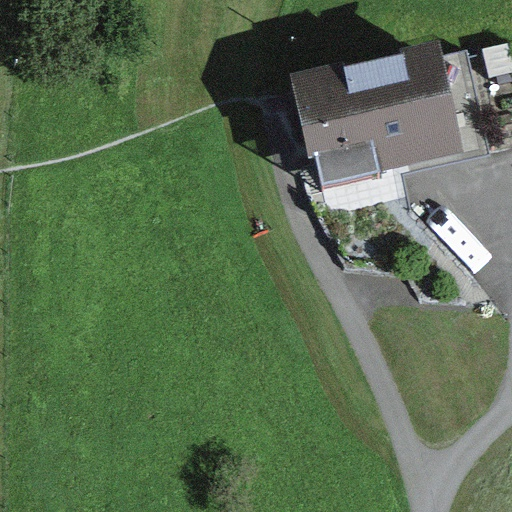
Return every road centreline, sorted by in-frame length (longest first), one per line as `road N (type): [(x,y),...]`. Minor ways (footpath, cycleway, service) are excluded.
road 1 (track): [(413,511),(332,310)]
road 2 (track): [(510,419),(488,212)]
road 3 (track): [(411,496),(511,418)]
